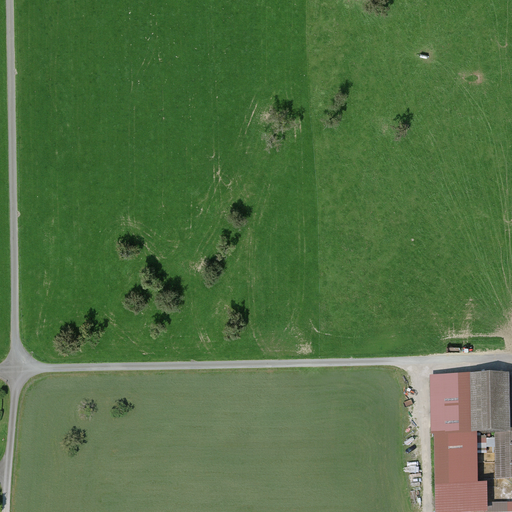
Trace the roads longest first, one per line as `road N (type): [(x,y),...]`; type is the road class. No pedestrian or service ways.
road 1 (track): [(511,356),(18,367)]
road 2 (unclassified): [(18,367),(10,0)]
road 3 (track): [(18,367),(8,511)]
